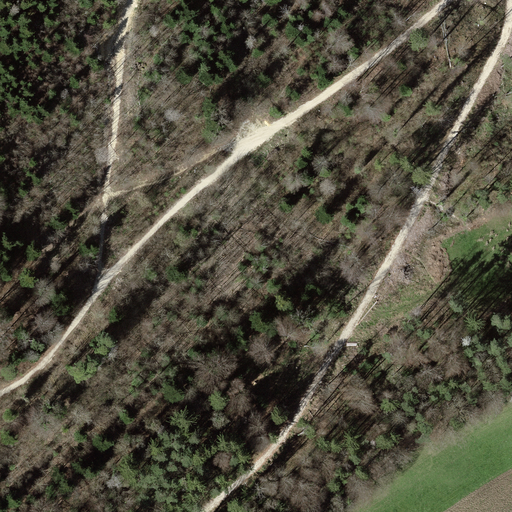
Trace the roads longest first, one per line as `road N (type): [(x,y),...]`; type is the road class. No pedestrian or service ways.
road 1 (track): [(203,511),(291,425),(501,50),(511,0)]
road 2 (track): [(0,393),(37,368),(191,192),(450,0)]
road 3 (track): [(91,302),(136,0)]
road 4 (track): [(0,293),(107,196),(254,140)]
